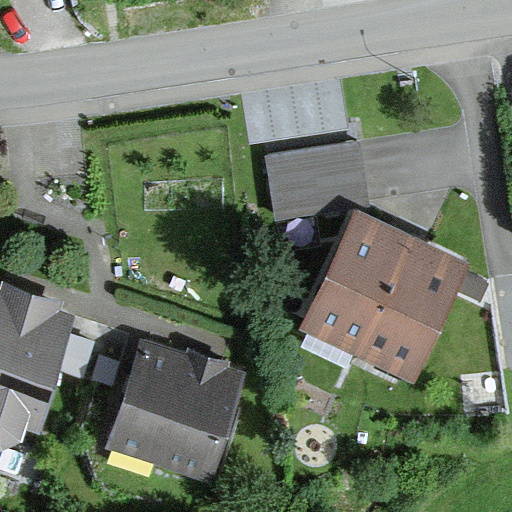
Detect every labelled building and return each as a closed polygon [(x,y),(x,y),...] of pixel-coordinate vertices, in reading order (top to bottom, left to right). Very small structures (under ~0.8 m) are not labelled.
[(273,216),(362,202),(353,143),(264,156),(273,216)] [(308,315),(358,338),(403,242),(353,219),(308,315)] [(407,362),(453,266),(403,242),(358,338),(407,362)] [(32,416),(63,321),(0,300),(0,433),(12,428),(17,411),(32,416)] [(204,472),(234,376),(139,345),(108,441),(204,472)]
